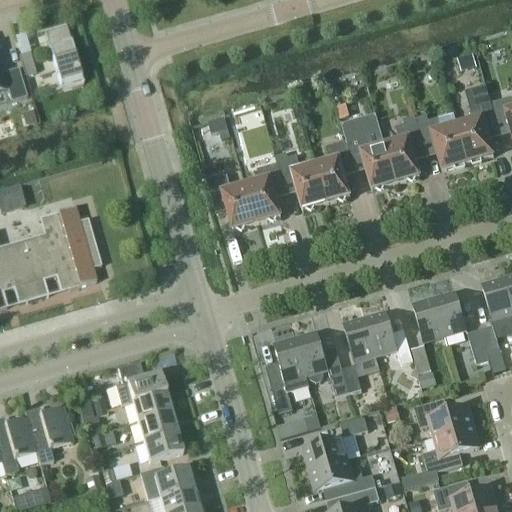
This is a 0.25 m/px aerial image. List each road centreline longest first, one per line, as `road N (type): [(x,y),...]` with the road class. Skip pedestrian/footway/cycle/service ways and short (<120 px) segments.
road 1 (residential): [(511,223),(204,312)]
road 2 (unclassified): [(204,312),(131,55)]
road 3 (residential): [(0,388),(165,340),(204,312)]
road 4 (residential): [(204,312),(155,314),(0,357)]
road 5 (unclassified): [(262,511),(204,312)]
road 6 (residential): [(131,55),(293,9)]
